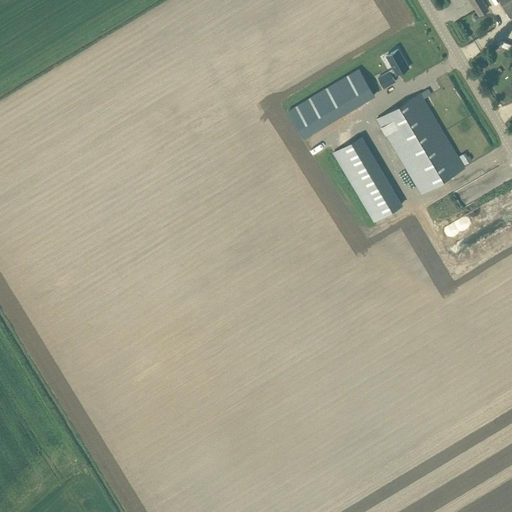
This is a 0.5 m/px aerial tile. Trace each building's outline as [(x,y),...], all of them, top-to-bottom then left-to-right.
[(479,16),(489,9),(483,0),(469,0),(475,10),(473,11),(475,15),(478,14),(479,16)] [(511,0),(499,0),(509,17),(511,14),(511,0)] [(394,69),(379,78),(384,87),(395,81),(393,76),(409,67),(398,49),(386,55),(394,69)] [(359,69),(336,82),(352,108),(374,95),(359,69)] [(382,149),(412,199),(464,167),(420,93),(387,113),(384,107),(374,113),(377,118),(373,121),(376,125),(379,123),(391,143),(382,149)] [(368,135),(337,149),(371,223),(403,208),(368,135)] [(430,204),(438,219),(506,185),(498,170),(430,204)]
